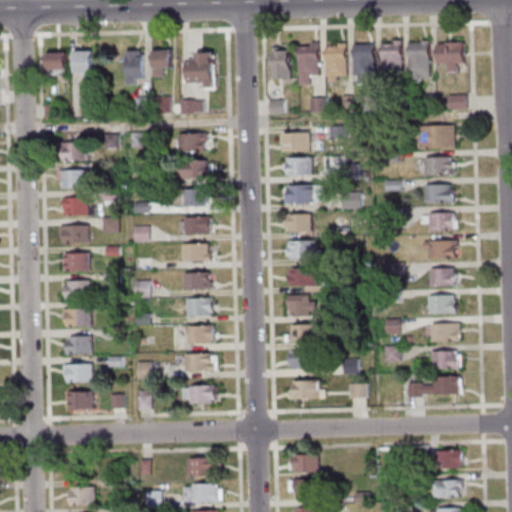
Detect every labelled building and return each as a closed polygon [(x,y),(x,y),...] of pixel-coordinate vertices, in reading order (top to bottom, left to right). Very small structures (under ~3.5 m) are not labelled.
[(392,41),(400,41),(401,73),(390,74),(390,81),(383,81),(383,73),(381,73),(380,45),(393,44),(392,41)] [(420,41),(428,41),(429,73),(417,73),(418,81),(411,81),(411,74),(408,74),(407,43),(420,43),(420,41)] [(309,43),(316,42),(318,75),(308,75),(309,84),(298,85),(297,47),(309,47),(309,43)] [(352,45),(365,45),(365,43),(373,42),(374,75),(363,75),(363,83),(356,83),(355,75),(353,75),(352,45)] [(435,44),(444,44),(444,43),(462,42),(463,63),(455,63),(455,71),(447,71),(447,63),(436,63),(435,44)] [(327,82),(335,82),(335,76),(346,76),(345,43),(337,43),(337,48),(324,48),(325,76),(327,76),(327,82)] [(270,79),(289,79),(288,53),(284,53),(284,51),(273,51),(273,49),(269,49),(270,79)] [(124,51),(138,51),(138,54),(142,54),(142,79),(135,79),(135,85),(125,85),(124,51)] [(151,51),(170,51),(170,68),(162,68),(162,77),(152,77),(151,51)] [(73,52),(73,73),(82,73),(82,86),(93,86),(93,73),(91,73),(91,52),(73,52)] [(45,53),(46,70),(47,70),(47,76),(65,75),(65,53),(45,53)] [(195,54),(212,54),(213,88),(204,89),(204,84),(187,84),(187,59),(195,59),(195,54)] [(362,112),(379,111),(379,95),(362,95),(362,112)] [(397,111),(408,110),(407,95),(396,95),(397,111)] [(421,106),(435,105),(435,95),(421,95),(421,106)] [(447,109),(466,108),(465,95),(447,96),(447,109)] [(151,97),(152,113),(170,113),(169,96),(151,97)] [(341,112),(352,112),(352,96),(341,96),(341,112)] [(133,97),(134,114),(149,114),(149,97),(133,97)] [(310,112),(324,112),(324,98),(309,99),(310,112)] [(179,100),(193,99),(193,101),(203,100),(203,112),(194,112),(194,114),(180,114),(179,100)] [(268,114),(283,113),(282,100),(268,100),(268,114)] [(43,105),(43,120),(58,119),(58,104),(43,105)] [(82,112),(83,121),(92,120),(91,112),(82,112)] [(418,149),(455,148),(454,125),(417,127),(418,149)] [(328,137),(346,137),(346,126),(328,127),(328,137)] [(143,132),(143,146),(130,147),(130,132),(143,132)] [(178,134),(206,133),(207,135),(207,140),(205,141),(205,151),(178,151),(178,134)] [(308,133),(309,151),(281,152),(280,145),(282,145),(282,133),(308,133)] [(104,134),(104,149),(117,149),(117,134),(104,134)] [(374,151),(389,150),(389,135),(374,136),(374,151)] [(61,161),(61,152),(57,152),(56,143),(85,142),(86,160),(61,161)] [(384,163),(397,163),(396,152),(384,152),(384,163)] [(286,176),(312,175),(311,158),(286,159),(286,176)] [(425,158),(449,158),(449,162),(451,162),(451,169),(454,169),(454,175),(425,175),(425,158)] [(181,179),(181,160),(205,160),(205,165),(208,165),(208,172),(205,172),(205,179),(181,179)] [(342,180),(358,179),(357,164),(341,164),(342,180)] [(57,171),(87,170),(87,188),(61,188),(60,182),(59,182),(59,180),(57,180),(57,171)] [(384,191),(400,191),(400,180),(384,181),(384,191)] [(287,204),(324,202),(323,185),(286,187),(287,204)] [(423,185),(449,185),(449,190),(452,190),(452,201),(445,201),(445,203),(424,204),(423,185)] [(183,190),(184,207),(206,207),(205,203),(210,203),(209,189),(183,190)] [(103,201),(103,192),(117,191),(117,200),(103,201)] [(342,208),(361,207),(361,192),(342,192),(342,208)] [(63,198),(87,197),(87,206),(94,206),(95,216),(87,216),(87,214),(64,215),(63,198)] [(148,202),(148,212),(133,213),(133,202),(148,202)] [(386,208),(399,208),(400,221),(386,221),(386,208)] [(427,213),(452,213),(452,229),(451,229),(451,231),(428,231),(428,223),(420,224),(420,216),(427,216),(427,213)] [(309,214),(310,231),(288,232),(288,229),(285,229),(285,218),(288,218),(288,215),(309,214)] [(102,217),(102,233),(119,233),(118,217),(102,217)] [(184,218),(209,217),(210,232),(207,232),(207,235),(185,236),(185,231),(179,231),(178,222),(184,221),(184,218)] [(58,226),(88,225),(88,243),(62,244),(62,235),(58,235),(58,226)] [(133,226),(133,241),(149,241),(149,226),(133,226)] [(333,236),(347,236),(347,228),(332,228),(333,236)] [(288,259),(321,258),(320,250),(316,250),(315,241),(287,242),(287,247),(285,247),(285,254),(288,254),(288,259)] [(456,241),(456,246),(454,246),(454,257),(451,257),(451,258),(428,259),(428,250),(422,250),(422,242),(456,241)] [(181,245),(207,244),(208,253),(211,253),(211,261),(182,262),(181,245)] [(105,246),(105,256),(119,256),(119,246),(105,246)] [(62,254),(88,253),(89,271),(63,272),(62,254)] [(148,259),(148,271),(134,271),(134,259),(148,259)] [(383,264),(388,264),(388,263),(403,263),(403,275),(388,275),(388,269),(383,269),(383,264)] [(316,268),(317,286),(292,287),(291,269),(316,268)] [(429,270),(452,269),(452,274),(455,274),(455,280),(452,280),(452,286),(429,287),(429,270)] [(106,273),(106,284),(120,283),(120,273),(106,273)] [(183,274),(183,291),(210,290),(212,289),(212,283),(211,282),(208,282),(208,273),(183,274)] [(66,281),(89,280),(90,298),(64,299),(63,284),(66,284),(66,281)] [(149,280),(149,298),(134,298),(134,281),(149,280)] [(337,281),(337,290),(352,290),(351,280),(337,281)] [(398,290),(398,301),(388,302),(387,291),(398,290)] [(286,296),(308,295),(308,302),(314,302),(315,311),(308,311),(308,316),(289,316),(289,311),(286,311),(286,296)] [(427,296),(452,296),(452,300),(455,300),(455,314),(427,314),(427,296)] [(185,299),(186,317),(210,317),(210,313),(212,313),(212,298),(185,299)] [(106,303),(106,313),(120,313),(120,302),(106,303)] [(61,309),(90,309),(90,327),(64,328),(64,319),(61,319),(61,309)] [(149,313),(149,325),(135,325),(135,313),(149,313)] [(384,319),(385,334),(399,333),(398,318),(384,319)] [(429,325),(430,342),(451,341),(451,340),(457,339),(456,333),(459,333),(459,323),(429,325)] [(287,343),(316,342),(316,325),(289,326),(289,335),(287,335),(287,343)] [(187,327),(188,344),(210,344),(210,342),(213,341),(213,326),(187,327)] [(105,329),(105,339),(120,338),(120,329),(105,329)] [(67,337),(90,336),(91,354),(65,354),(65,340),(67,340),(67,337)] [(384,362),(399,361),(399,346),(384,346),(384,362)] [(288,367),(287,352),(314,351),(314,360),(323,360),(323,368),(291,369),(291,367),(288,367)] [(430,352),(430,360),(415,360),(415,371),(431,371),(431,369),(451,369),(451,368),(456,368),(456,355),(453,355),(453,352),(430,352)] [(184,354),(211,354),(211,363),(214,363),(214,371),(211,371),(211,372),(184,372),(184,364),(181,364),(180,357),(184,357),(184,354)] [(107,356),(108,367),(122,367),(121,356),(107,356)] [(342,374),(357,374),(356,359),(342,359),(342,374)] [(136,362),(136,380),(151,379),(150,362),(136,362)] [(62,365),(91,364),(92,382),(66,383),(66,381),(65,380),(64,377),(65,375),(62,375),(62,365)] [(421,386),(421,394),(432,394),(433,395),(458,394),(458,378),(450,378),(450,377),(432,378),(432,386),(421,386)] [(320,398),(319,390),(316,390),(316,382),(292,383),(292,391),(289,391),(289,400),(320,398)] [(348,398),(366,398),(366,383),(348,384),(348,398)] [(421,386),(421,383),(407,383),(407,398),(421,398),(421,394),(421,386)] [(188,388),(188,387),(214,386),(215,401),(212,401),(212,404),(189,405),(189,399),(181,399),(181,389),(188,388)] [(137,390),(137,410),(150,410),(150,390),(137,390)] [(66,392),(92,391),(92,409),(66,410),(66,392)] [(109,395),(110,409),(123,408),(123,394),(109,395)] [(436,451),(460,450),(461,465),(458,465),(458,467),(436,468),(436,451)] [(294,473),(294,470),(292,470),(291,456),(317,455),(317,472),(294,473)] [(188,459),(188,477),(214,476),(214,470),(217,470),(216,461),(214,461),(214,459),(188,459)] [(149,460),(150,475),(139,475),(139,460),(149,460)] [(384,485),(384,475),(398,474),(398,484),(384,485)] [(110,479),(110,494),(124,493),(124,479),(110,479)] [(461,488),(458,488),(458,496),(432,497),(432,480),(461,479),(461,488)] [(295,499),(295,491),(287,491),(287,482),(292,482),(292,480),(311,480),(312,499),(295,499)] [(183,487),(191,487),(191,484),(215,484),(215,489),(218,489),(218,503),(192,503),(192,501),(183,502),(183,487)] [(71,488),(94,487),(94,505),(69,506),(69,491),(71,491),(71,488)] [(145,491),(146,508),(161,507),(160,490),(145,491)] [(354,492),(368,492),(369,502),(354,502),(354,492)] [(398,511),(398,504),(411,503),(411,511),(398,511)]
